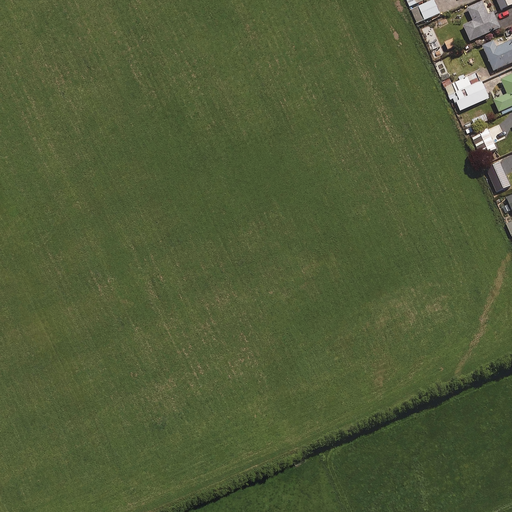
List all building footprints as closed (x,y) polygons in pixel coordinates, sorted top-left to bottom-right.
[(440,13),(433,0),(432,0),(409,10),(415,24),(440,13)] [(511,4),(511,0),(495,0),(501,11),(511,4)] [(490,15),(484,3),(469,10),(475,22),(465,27),(472,43),(502,29),(495,13),(490,15)] [(455,47),(453,40),(445,42),(447,50),(455,47)] [(511,65),(511,42),(498,49),(495,42),(484,47),(495,73),(511,65)] [(476,73),(444,87),(450,100),(452,99),(454,104),(456,103),(460,112),(489,99),(482,82),(480,82),(476,73)] [(511,76),(502,81),(508,96),(495,102),(501,114),(511,109),(511,76)] [(488,121),(485,115),(472,120),(475,127),(488,121)] [(511,162),(511,151),(502,156),(501,156),(495,159),(499,168),(511,162)]
